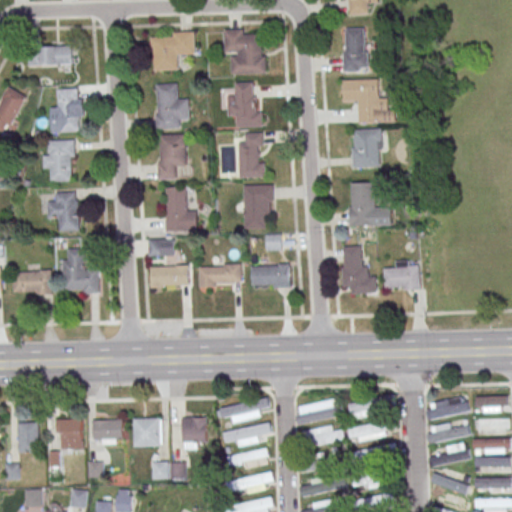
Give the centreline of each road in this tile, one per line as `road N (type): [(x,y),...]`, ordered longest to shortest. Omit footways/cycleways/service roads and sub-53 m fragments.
road 1 (residential): [(326,356),(304,18),(281,5),(108,9),(19,12),(0,27)]
road 2 (secondary): [(511,350),(0,364)]
road 3 (residential): [(130,361),(108,9)]
road 4 (residential): [(409,353),(414,511)]
road 5 (residential): [(289,511),(285,357)]
